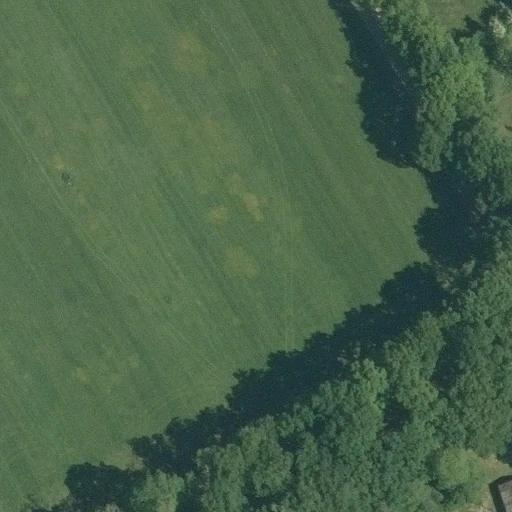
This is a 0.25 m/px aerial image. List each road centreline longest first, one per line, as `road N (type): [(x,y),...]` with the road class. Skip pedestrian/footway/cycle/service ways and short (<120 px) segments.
road 1 (unclassified): [(511,281),(350,0)]
road 2 (tertiary): [(281,511),(511,364)]
